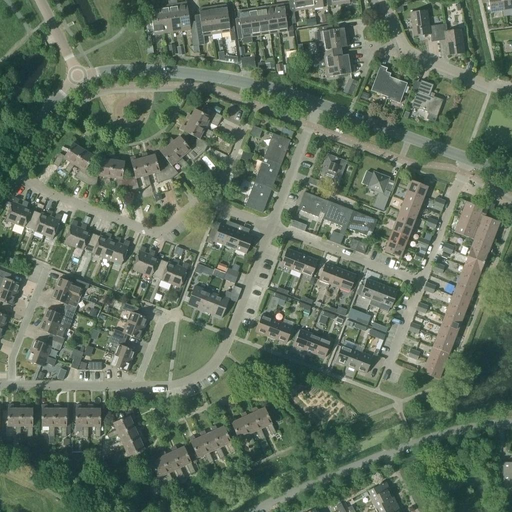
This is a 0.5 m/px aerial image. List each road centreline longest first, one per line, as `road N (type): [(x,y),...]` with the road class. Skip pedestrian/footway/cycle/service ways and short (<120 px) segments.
road 1 (residential): [(270,227),(201,200),(156,233),(44,191),(26,176)]
road 2 (residential): [(511,423),(412,444),(255,511)]
road 3 (tertiary): [(79,76),(157,70),(318,102)]
road 4 (residential): [(135,385),(185,382),(216,359),(270,227)]
road 5 (residential): [(511,91),(413,55),(383,0)]
road 6 (residential): [(420,283),(270,227)]
road 7 (tertiary): [(318,102),(465,158)]
road 8 (residential): [(270,227),(318,102)]
road 9 (residential): [(420,283),(465,158)]
road 10 (residential): [(11,386),(12,354),(48,267)]
road 11 (tertiary): [(0,173),(79,76)]
road 12 (residential): [(11,386),(135,385)]
